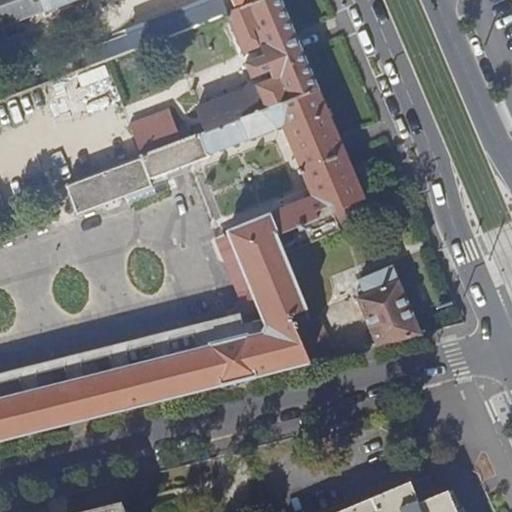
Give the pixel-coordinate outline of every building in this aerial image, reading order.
[(234,0),(239,10),(265,0),(0,0),(0,28),(74,0),(234,0)] [(217,0),(99,46),(105,62),(228,14),(222,0),(217,0)] [(209,132),(319,90),(295,33),(280,0),(265,0),(239,10),(235,11),(250,51),(268,44),(272,53),(253,60),(259,76),(278,69),(282,78),(200,109),(209,132)] [(306,309),(284,255),(277,235),(334,211),(364,199),(337,133),(319,90),(209,132),(183,142),(144,156),(66,186),(77,215),(153,188),(151,180),(210,157),(209,154),(285,126),(314,197),(228,231),(266,326),(262,335),(247,338),(246,336),(210,345),(210,347),(0,399),(0,440),(309,363),(290,316),(306,309)] [(144,156),(183,142),(172,112),(133,127),(144,156)] [(277,235),(284,255),(342,231),(334,211),(277,235)] [(377,346),(422,335),(398,277),(393,266),(361,280),(366,293),(357,297),(367,321),(377,346)] [(324,350),(306,309),(290,316),(309,363),(345,354),(342,345),(324,350)] [(422,511),(419,504),(410,483),(341,511),(422,511)] [(419,504),(422,511),(456,511),(448,492),(419,504)]
